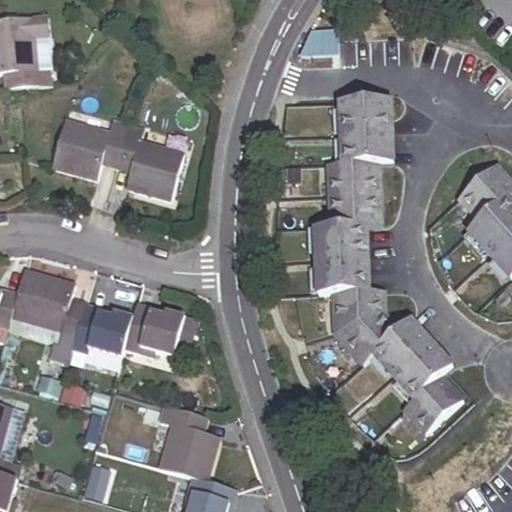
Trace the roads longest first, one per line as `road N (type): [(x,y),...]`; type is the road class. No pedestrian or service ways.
road 1 (residential): [(442,124),(410,208),(410,265),(443,320),(511,360)]
road 2 (residential): [(301,511),(230,282)]
road 3 (residential): [(230,282),(32,235),(0,237)]
road 4 (residential): [(230,282),(244,134),(265,69)]
road 5 (residential): [(265,69),(300,81),(409,78),(442,124)]
